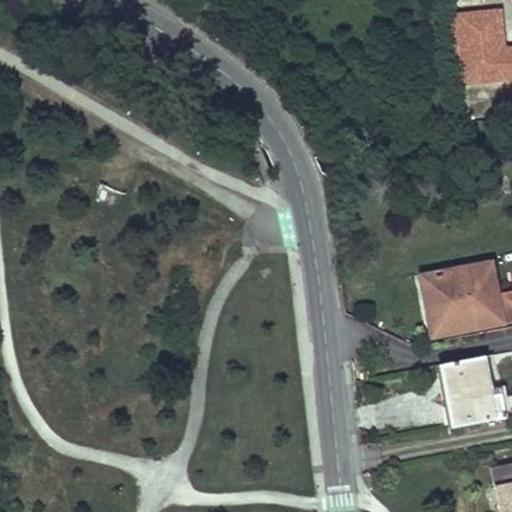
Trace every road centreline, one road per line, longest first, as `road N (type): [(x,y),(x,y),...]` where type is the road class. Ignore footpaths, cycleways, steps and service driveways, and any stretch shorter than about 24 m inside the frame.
road 1 (tertiary): [(322,328),(314,251),(289,150),(225,65),(120,0)]
road 2 (residential): [(322,328),(407,353),(511,333)]
road 3 (tertiary): [(345,511),(322,328)]
